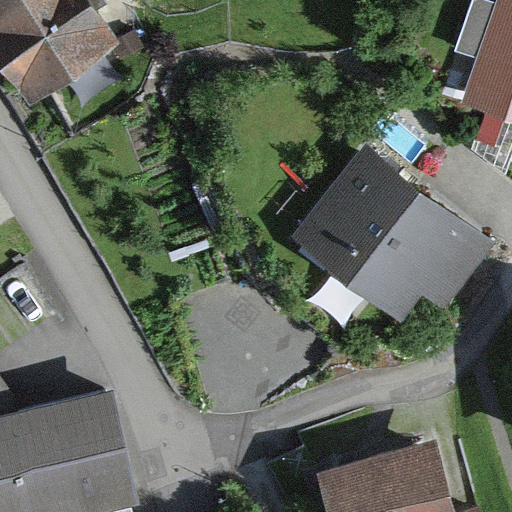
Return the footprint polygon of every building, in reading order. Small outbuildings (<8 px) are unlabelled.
[(83,0),(0,0),(0,81),(9,98),(108,48),(83,0)] [(511,0),(485,0),(449,92),(511,116),(511,0)] [(483,243),(368,146),(306,219),(398,297),(418,273),(442,293),(483,243)] [(113,390),(0,416),(0,511),(92,511),(139,502),(113,390)] [(438,511),(427,457),(315,480),(321,511),(487,511),(486,506),(459,511),(438,511)]
